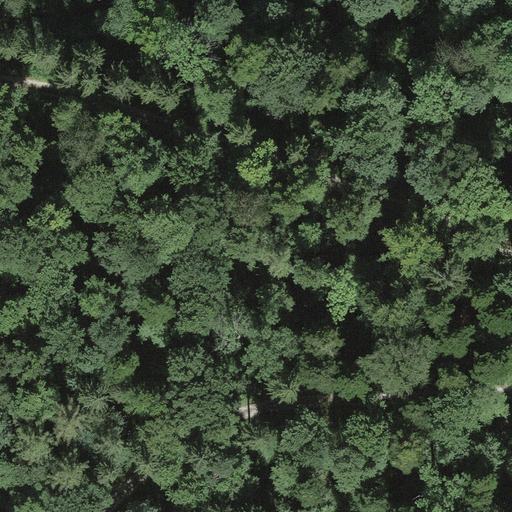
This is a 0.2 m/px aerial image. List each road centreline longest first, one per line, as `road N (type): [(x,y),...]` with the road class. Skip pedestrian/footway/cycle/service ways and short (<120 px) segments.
road 1 (track): [(511,242),(160,120),(0,79)]
road 2 (track): [(511,392),(258,406),(173,456),(118,511)]
